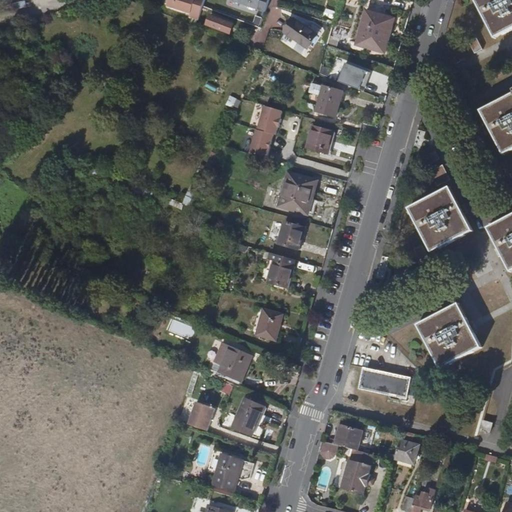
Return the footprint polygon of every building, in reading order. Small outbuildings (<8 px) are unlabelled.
[(202,32),(211,0),(203,0),(202,4),(192,1),(190,7),(182,4),(180,9),(174,7),(171,18),(194,26),(193,29),(202,32)] [(265,1),(262,0),(239,0),(236,12),(259,19),(265,1)] [(511,31),(511,0),(473,0),(494,40),(511,31)] [(325,9),(323,16),(333,19),(335,11),(325,9)] [(399,18),(371,10),(361,44),(390,53),(399,18)] [(229,34),(210,27),(207,36),(226,43),(229,34)] [(318,44),(295,30),(286,44),(310,58),(318,44)] [(235,36),(229,34),(226,43),(232,45),(235,36)] [(482,52),(475,39),(467,43),(474,56),(482,52)] [(320,107),(323,97),(311,93),(308,103),(320,107)] [(511,95),(482,111),(504,155),(511,150),(511,95)] [(226,105),(238,109),(241,100),(229,96),(226,105)] [(345,103),(323,97),(320,107),(316,122),(338,128),(345,103)] [(281,130),(283,122),(266,117),(259,141),(274,146),(277,146),(279,139),(280,139),(282,130),(281,130)] [(333,143),(311,137),(305,158),(327,165),(333,143)] [(251,165),(268,170),(274,146),(259,141),(258,141),(251,165)] [(440,159),(436,152),(435,152),(423,159),(427,166),(440,159)] [(451,180),(443,165),(430,172),(438,187),(450,180),(451,180)] [(316,191),(289,183),(279,217),(307,225),(316,191)] [(459,205),(450,188),(416,206),(409,209),(432,253),(474,231),(464,214),(459,205)] [(511,271),(511,216),(489,228),(504,256),(511,272),(511,271)] [(303,238),(284,233),(278,255),(297,260),(303,238)] [(427,256),(422,246),(415,250),(419,260),(427,256)] [(294,269),(269,262),(268,268),(273,269),(270,277),(263,275),(259,288),(287,296),(294,269)] [(471,330),(458,306),(425,323),(418,326),(441,369),(481,348),(471,330)] [(282,322),(263,318),(258,343),(277,347),(282,322)] [(249,362),(226,352),(215,379),(208,376),(206,382),(218,387),(221,382),(239,389),(249,362)] [(411,378),(364,366),(363,369),(358,388),(387,395),(405,399),(411,378)] [(475,400),(468,398),(464,411),(471,414),(475,400)] [(262,413),(243,405),(231,434),(250,442),(262,413)] [(215,415),(196,408),(188,431),(207,437),(215,415)] [(493,424),(484,421),(481,433),(490,435),(493,424)] [(339,445),(354,449),(356,450),(362,431),(339,425),(334,444),(339,445)] [(445,442),(432,438),(426,460),(435,463),(437,454),(441,455),(445,442)] [(419,445),(401,439),(396,457),(414,462),(419,445)] [(339,445),(334,444),(322,440),(319,454),(324,453),(326,454),(327,455),(330,455),(331,454),(334,453),(337,453),(339,445)] [(356,450),(354,449),(351,461),(349,461),(341,489),(363,495),(366,486),(368,487),(371,476),(370,475),(372,467),(371,467),(374,455),(356,450)] [(222,458),(214,456),(209,475),(217,478),(216,481),(213,491),(234,497),(237,485),(243,486),(250,485),(255,469),(222,460),(222,458)] [(435,489),(429,487),(427,492),(423,491),(421,496),(416,495),(411,511),(420,511),(421,507),(430,510),(435,489)] [(408,511),(415,491),(408,489),(401,511),(408,511)] [(511,511),(511,504),(506,502),(503,511),(511,511)]
